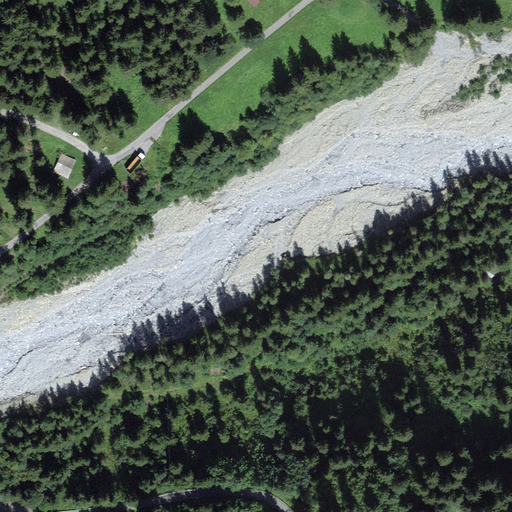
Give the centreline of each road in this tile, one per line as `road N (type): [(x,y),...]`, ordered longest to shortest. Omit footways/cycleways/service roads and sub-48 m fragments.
road 1 (unclassified): [(308,0),(0,251)]
road 2 (unclassified): [(97,511),(210,493),(246,493),(285,511)]
